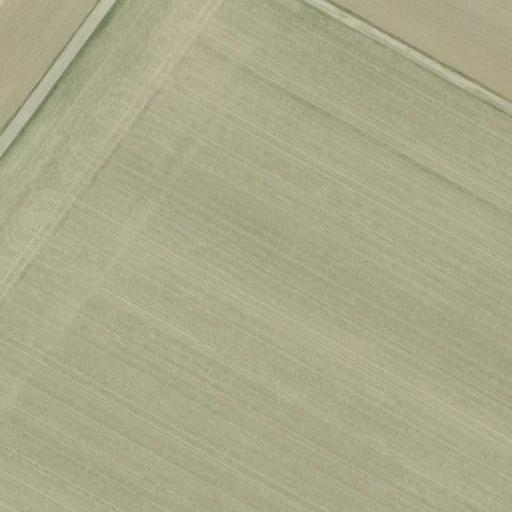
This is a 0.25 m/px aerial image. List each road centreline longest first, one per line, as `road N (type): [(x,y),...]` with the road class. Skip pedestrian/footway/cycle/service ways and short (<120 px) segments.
road 1 (track): [(301,0),(511,119)]
road 2 (track): [(0,147),(107,0)]
